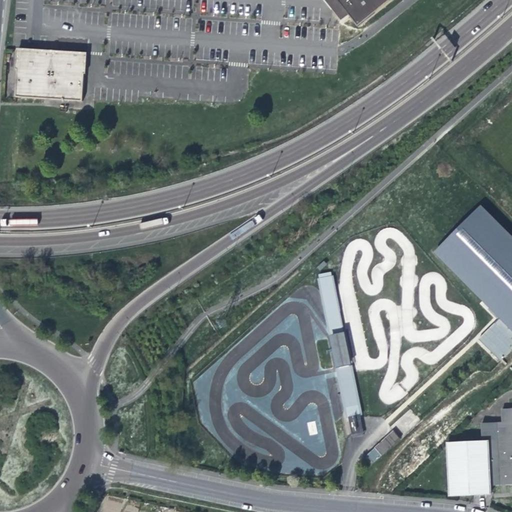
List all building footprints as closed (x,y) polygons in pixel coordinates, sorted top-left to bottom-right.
[(355,19),(339,0),(328,0),(348,25),(355,19)] [(339,0),(355,19),(364,30),(401,0),(339,0)] [(17,71),(21,72),(18,98),(84,102),(83,76),(89,76),(87,56),(18,51),(17,71)] [(511,235),(480,205),(434,252),(498,319),(478,339),(501,360),(511,350),(511,235)] [(342,334),(330,277),(319,279),(331,337),(342,334)] [(342,334),(331,337),(337,362),(348,360),(342,334)] [(348,360),(337,362),(338,369),(349,366),(348,360)] [(349,366),(338,369),(349,419),(360,417),(349,366)] [(511,404),(504,406),(499,421),(481,422),(482,436),(489,435),(489,440),(492,495),(492,496),(511,494),(511,404)] [(350,427),(361,424),(360,417),(349,419),(350,427)] [(367,459),(374,467),(401,442),(394,434),(367,459)] [(492,495),(489,440),(446,442),(450,497),(471,496),(492,495)]
